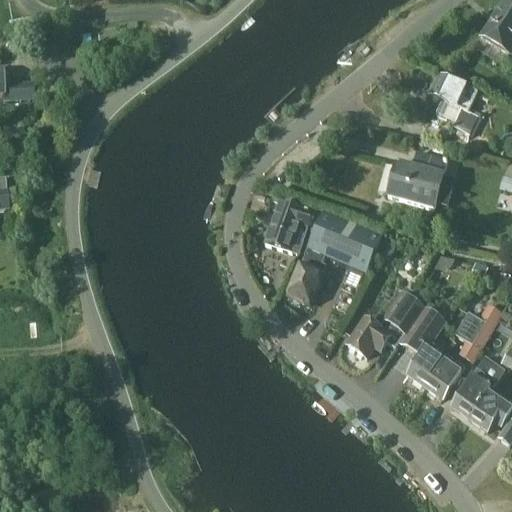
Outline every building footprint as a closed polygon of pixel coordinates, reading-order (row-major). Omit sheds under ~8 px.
[(482,41),(508,58),(511,52),(511,9),(505,5),(499,15),(500,16),(493,26),(492,25),(482,41)] [(116,26),(117,34),(98,36),(100,53),(120,51),(119,44),(138,42),(136,24),(116,26)] [(0,73),(0,100),(3,100),(4,105),(33,102),(31,85),(3,87),(2,73),(0,73)] [(477,95),(439,75),(429,95),(468,114),(477,95)] [(462,113),(453,131),(470,139),(478,120),(462,113)] [(388,199),(434,211),(447,163),(417,154),(412,170),(397,166),(388,199)] [(511,168),(508,167),(504,179),(500,193),(511,196),(511,168)] [(266,247),(290,255),(292,256),(300,259),(308,234),(315,216),(280,204),(266,247)] [(381,241),(324,215),(288,298),(309,307),(324,272),(320,270),(324,260),(365,278),(381,241)] [(489,271),(476,266),(471,280),(484,285),(489,271)] [(387,346),(395,352),(422,311),(415,306),(419,300),(406,291),(379,332),(366,322),(348,348),(367,361),(374,350),(381,355),(387,346)] [(473,367),(502,317),(488,308),(480,323),(471,318),(456,341),(466,347),(459,357),(473,367)] [(425,389),(443,364),(433,357),(438,351),(433,348),(432,349),(429,347),(444,326),(426,313),(402,347),(419,359),(407,377),(425,389)] [(511,352),(510,352),(501,367),(511,373),(511,352)] [(445,360),(443,364),(425,389),(442,402),(463,373),(464,371),(460,369),(461,367),(457,364),(455,367),(445,360)] [(486,361),(452,409),(470,422),(489,395),(491,396),(493,394),(493,393),(506,375),(486,361)] [(489,395),(470,422),(469,422),(487,434),(496,420),(503,425),(511,413),(502,406),(505,402),(493,394),(491,396),(489,395)] [(511,423),(499,441),(509,448),(511,443),(511,423)]
